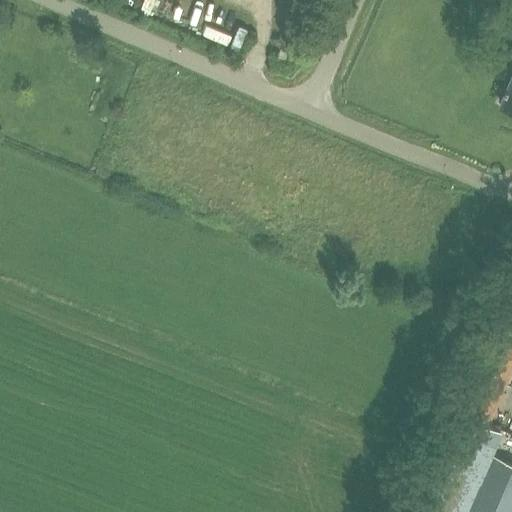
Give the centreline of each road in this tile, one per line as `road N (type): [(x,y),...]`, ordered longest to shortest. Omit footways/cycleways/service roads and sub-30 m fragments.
road 1 (unclassified): [(309,112),(43,0)]
road 2 (residential): [(511,195),(309,112)]
road 3 (unclassified): [(357,0),(309,112)]
